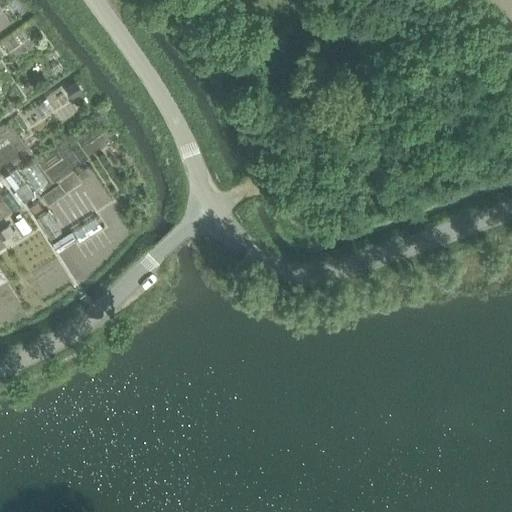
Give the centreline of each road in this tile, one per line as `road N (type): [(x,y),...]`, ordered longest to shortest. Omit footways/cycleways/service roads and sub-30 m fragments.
road 1 (unclassified): [(211,220),(274,267),(332,274),(511,212)]
road 2 (unclassified): [(0,370),(79,330),(183,230),(211,220)]
road 3 (unclassified): [(211,220),(197,160),(163,85),(101,0)]
